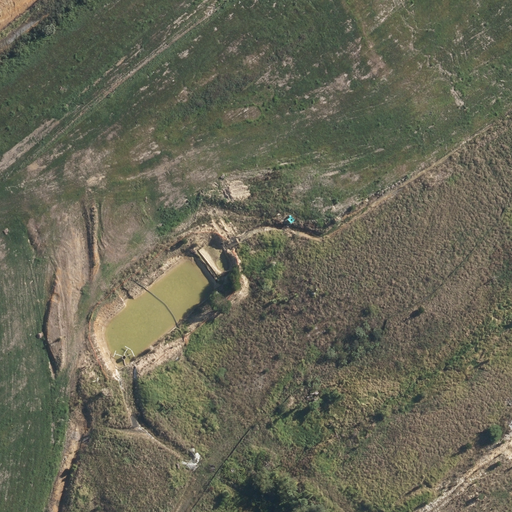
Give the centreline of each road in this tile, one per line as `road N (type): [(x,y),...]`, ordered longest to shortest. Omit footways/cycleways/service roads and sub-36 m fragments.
road 1 (unknown): [(103,0),(383,355),(459,511)]
road 2 (unknown): [(113,423),(314,269),(511,168)]
road 3 (unknown): [(75,511),(88,448),(113,423),(0,280)]
road 4 (secondary): [(399,511),(511,458)]
road 5 (unknown): [(511,96),(438,0)]
